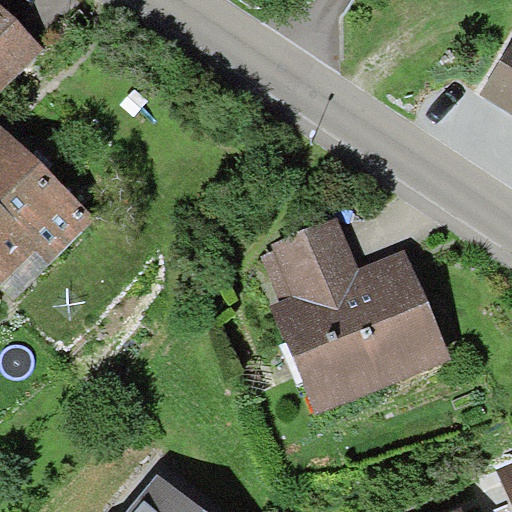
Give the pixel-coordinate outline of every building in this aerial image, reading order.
[(0,89),(39,51),(0,11),(0,89)] [(511,51),(482,98),(511,116),(511,51)] [(0,290),(38,254),(52,268),(98,224),(3,127),(0,130),(0,290)] [(283,304),(270,309),(312,419),(454,364),(409,246),(359,266),(342,223),(263,254),(283,304)] [(511,471),(498,477),(511,508),(511,471)] [(191,511),(158,484),(134,511),(191,511)]
